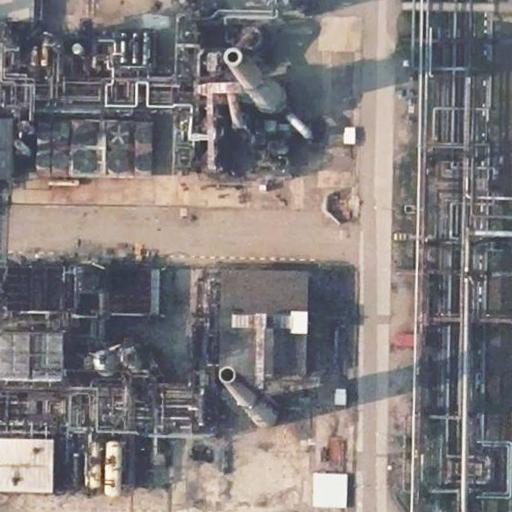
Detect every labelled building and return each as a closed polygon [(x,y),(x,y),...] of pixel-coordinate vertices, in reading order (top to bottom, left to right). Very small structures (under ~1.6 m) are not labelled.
[(38,0),(0,0),(0,23),(38,25),(38,0)] [(269,105),(272,108),(273,108),(275,108),(279,108),(282,105),(283,103),(283,99),(282,96),(278,93),(276,93),(272,93),(268,98),(268,100),(268,103),(269,105)] [(20,126),(0,124),(0,177),(18,178),(20,126)] [(155,126),(43,125),(41,178),(154,181),(155,126)] [(63,266),(11,263),(10,311),(61,313),(63,266)] [(164,269),(114,267),(113,314),(162,316),(164,269)] [(312,277),(228,274),(225,378),(307,381),(312,277)] [(261,418),(262,420),(263,421),(265,422),(268,423),(271,422),(274,420),(275,418),(276,416),(276,413),(274,410),(272,408),(269,407),(267,407),(264,408),(261,411),(260,414),(261,418)] [(57,448),(5,446),(4,497),(56,498),(57,448)]
